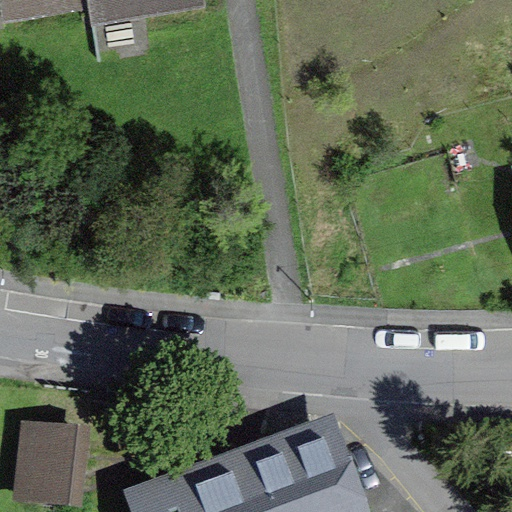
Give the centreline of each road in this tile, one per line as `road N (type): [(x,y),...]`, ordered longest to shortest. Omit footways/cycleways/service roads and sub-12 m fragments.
road 1 (residential): [(350,368),(0,329)]
road 2 (residential): [(457,511),(350,368)]
road 3 (residential): [(511,369),(350,368)]
